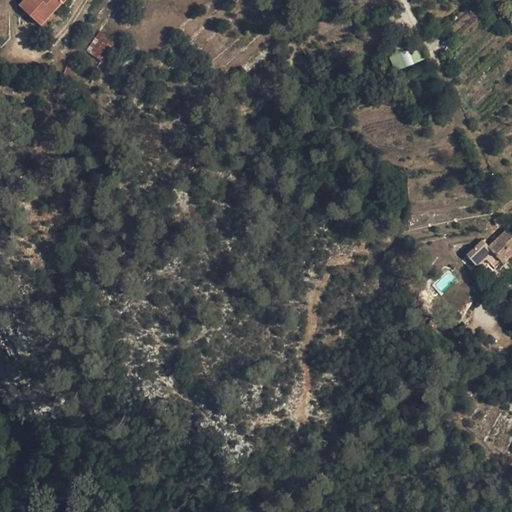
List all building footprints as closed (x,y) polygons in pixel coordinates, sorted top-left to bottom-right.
[(23,0),(19,5),(42,25),(62,3),(63,4),(66,0),(23,0)] [(111,39),(100,31),(86,50),(97,58),(111,39)] [(111,39),(97,58),(103,62),(116,43),(111,39)] [(415,46),(390,59),(396,72),(421,59),(415,46)] [(504,213),(493,220),(497,226),(508,219),(504,213)] [(489,246),(483,240),(466,255),(477,266),(485,258),(493,252),(498,257),(502,262),(511,252),(511,233),(508,229),(489,246)] [(493,252),(485,258),(491,264),(498,257),(493,252)] [(498,257),(491,264),(495,269),(502,262),(498,257)]
